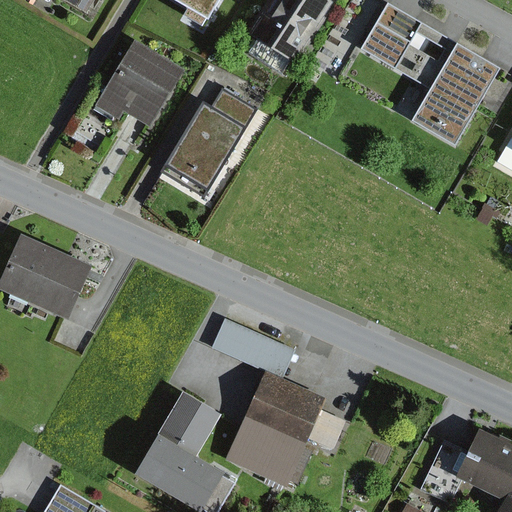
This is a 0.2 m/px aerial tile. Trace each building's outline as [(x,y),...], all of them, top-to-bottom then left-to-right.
[(42,0),(49,4),(51,0),(64,0),(87,13),(94,0),(96,0),(101,3),(103,0),(42,0)] [(204,27),(220,0),(176,0),(188,7),(184,15),(204,27)] [(295,61),(333,0),(273,0),(251,34),(295,61)] [(501,68),(388,3),(361,49),(431,90),(412,122),(455,147),(501,68)] [(183,71),(134,42),(95,108),(119,123),(126,112),(150,126),(183,71)] [(206,198),(257,111),(224,92),(214,109),(204,103),(163,173),(206,198)] [(511,137),(501,156),(511,162),(511,137)] [(0,290),(68,320),(92,266),(21,235),(0,282),(0,290)] [(296,350),(225,319),(213,349),(266,371),(283,379),(296,350)] [(283,379),(266,371),(226,461),(288,488),(309,440),(333,451),(346,422),(321,410),(326,398),(283,379)] [(222,416),(183,393),(135,476),(197,511),(203,511),(225,474),(197,458),(222,416)] [(511,506),(511,448),(480,432),(469,452),(456,478),(462,481),(505,503),(511,506)] [(456,478),(469,452),(444,441),(419,492),(449,506),(462,481),(456,478)] [(107,511),(61,485),(45,511),(107,511)] [(511,511),(511,506),(505,503),(499,511),(511,511)]
